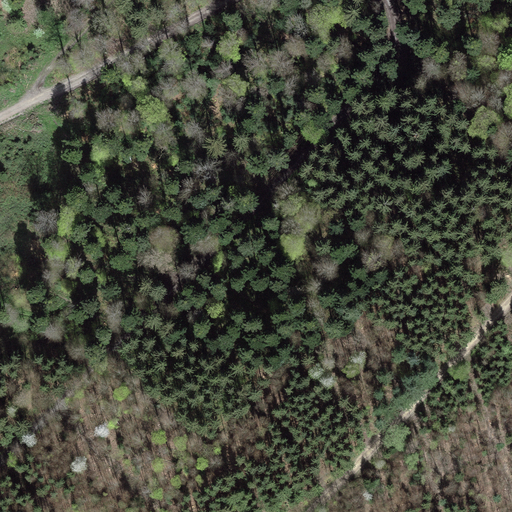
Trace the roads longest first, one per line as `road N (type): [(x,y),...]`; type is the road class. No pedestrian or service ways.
road 1 (track): [(0,463),(385,66),(396,34),(386,0)]
road 2 (track): [(309,511),(511,301)]
road 3 (track): [(0,119),(226,0)]
road 4 (track): [(24,107),(108,0)]
